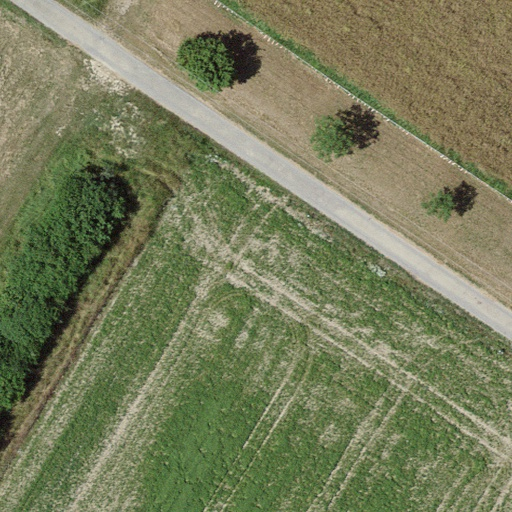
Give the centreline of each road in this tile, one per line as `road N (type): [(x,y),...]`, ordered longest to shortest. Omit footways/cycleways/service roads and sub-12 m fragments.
road 1 (unclassified): [(30,0),(511,322)]
road 2 (track): [(0,230),(138,0)]
